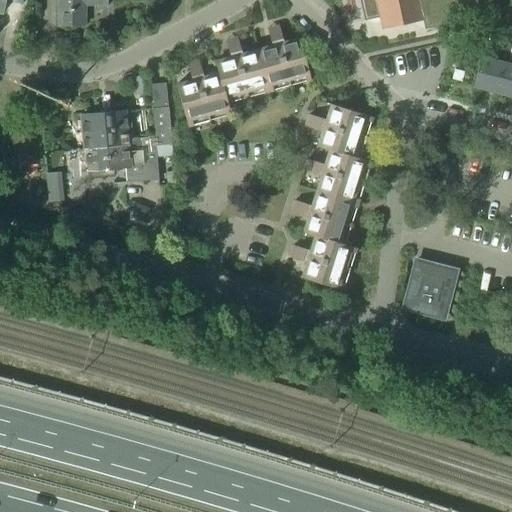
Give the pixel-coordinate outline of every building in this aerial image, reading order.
[(21,5),(21,0),(0,0),(0,13),(2,13),(4,0),(9,0),(9,3),(21,5)] [(58,0),(58,26),(83,26),(83,7),(105,6),(105,0),(58,0)] [(366,0),(370,18),(380,20),(382,29),(443,16),(447,31),(479,24),(480,24),(475,0),(366,0)] [(511,17),(511,4),(502,7),(504,19),(511,17)] [(284,43),(279,27),(267,30),(272,46),(256,51),(267,93),(311,81),(299,39),(284,43)] [(500,51),(510,49),(505,30),(496,32),(500,51)] [(242,54),(238,38),(226,42),(230,58),(215,62),(218,74),(226,104),(267,93),(256,51),(242,54)] [(498,96),(506,66),(481,59),(473,90),(498,96)] [(204,78),(199,61),(188,64),(192,81),(177,86),(188,127),(229,116),(226,104),(218,74),(204,78)] [(511,99),(511,67),(506,66),(498,96),(511,99)] [(462,83),(465,73),(455,71),(452,81),(462,83)] [(360,158),(373,116),(331,103),(326,119),(309,114),(305,126),(322,131),(318,145),(329,149),(360,158)] [(157,182),(154,148),(171,146),(168,110),(151,111),(153,138),(138,140),(140,158),(141,158),(142,172),(138,172),(139,183),(157,182)] [(83,150),(126,147),(123,114),(81,118),(83,150)] [(127,159),(126,147),(83,150),(86,179),(104,178),(103,170),(125,168),(126,185),(139,183),(138,172),(142,172),(141,158),(140,158),(127,159)] [(358,203),(371,161),(360,158),(329,149),(324,163),(308,158),(304,171),(321,175),(316,190),(358,203)] [(167,187),(175,186),(174,173),(166,174),(167,187)] [(346,244),(358,203),(316,190),(312,205),(295,200),(291,212),(308,217),(304,231),(316,235),(346,244)] [(343,289),(356,247),(346,244),(316,235),(311,250),(294,245),(290,257),(307,262),(303,277),(343,289)] [(442,316),(454,272),(416,262),(404,306),(442,316)]
